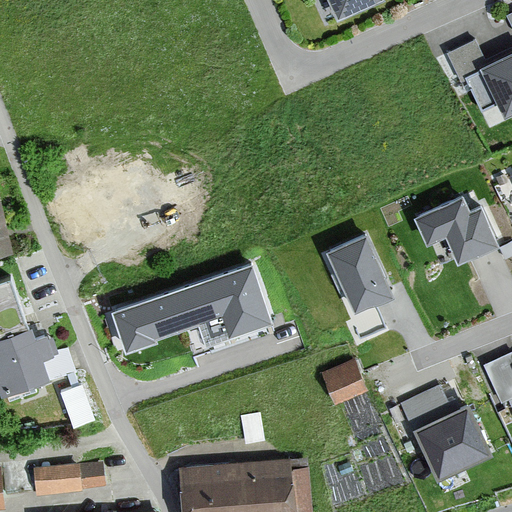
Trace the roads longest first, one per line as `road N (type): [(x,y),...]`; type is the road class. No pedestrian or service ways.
road 1 (residential): [(168,511),(68,301),(0,111)]
road 2 (residential): [(472,0),(314,65),(287,57),(258,0)]
